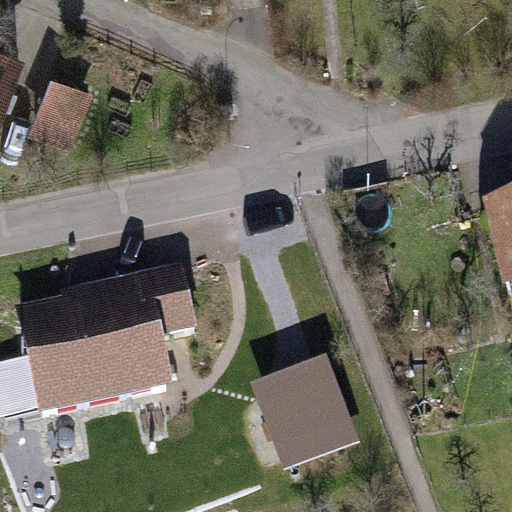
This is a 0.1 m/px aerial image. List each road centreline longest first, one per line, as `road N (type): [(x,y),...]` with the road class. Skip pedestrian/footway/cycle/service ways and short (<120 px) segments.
road 1 (residential): [(416,143),(0,230)]
road 2 (residential): [(416,143),(82,0)]
